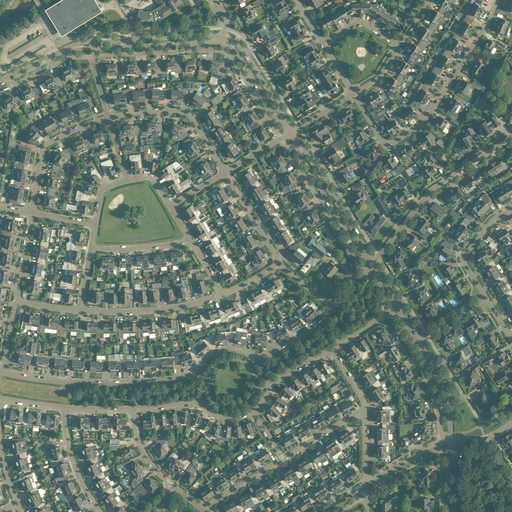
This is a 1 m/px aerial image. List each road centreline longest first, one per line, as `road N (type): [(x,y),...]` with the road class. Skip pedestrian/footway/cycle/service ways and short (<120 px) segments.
road 1 (residential): [(334,309),(260,358),(219,349),(182,377),(81,382),(2,372)]
road 2 (residential): [(354,94),(384,143),(423,123),(496,0)]
road 3 (residential): [(511,136),(432,188),(371,263)]
road 4 (residential): [(224,173),(182,111),(109,118)]
road 5 (residential): [(223,294),(184,306),(80,311)]
road 6 (residential): [(109,118),(46,146),(30,213)]
road 7 (residential): [(131,409),(197,403),(227,416),(252,410)]
road 8 (tertiary): [(300,148),(362,249)]
